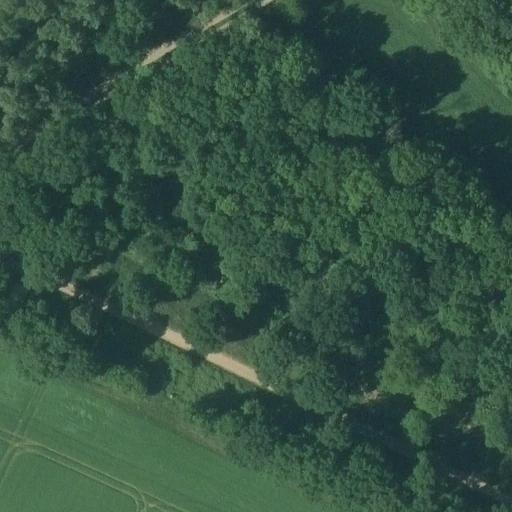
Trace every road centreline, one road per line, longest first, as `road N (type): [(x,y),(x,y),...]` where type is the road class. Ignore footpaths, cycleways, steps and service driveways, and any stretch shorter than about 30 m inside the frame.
road 1 (track): [(511,504),(0,252)]
road 2 (track): [(0,161),(247,0)]
